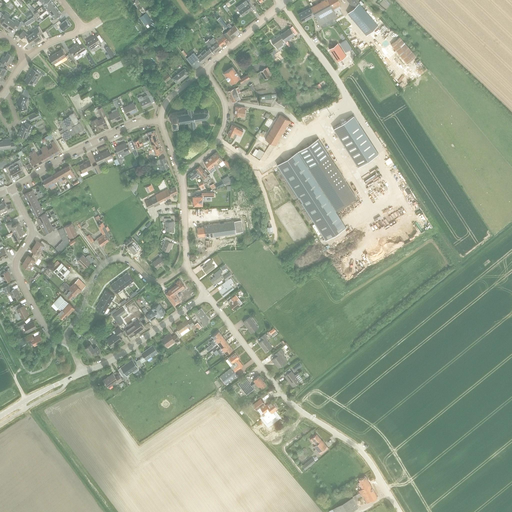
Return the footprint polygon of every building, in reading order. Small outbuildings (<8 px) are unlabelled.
[(47,10),(54,4),(50,0),(49,0),(43,5),(47,10)] [(246,0),(245,0),(236,7),(237,9),(239,11),(242,16),(252,8),(249,4),(246,0)] [(322,0),(310,7),(318,20),(321,26),(337,16),(332,7),(340,3),(338,0),(322,0)] [(356,0),(347,0),(354,7),(347,13),(366,35),(378,25),(356,0)] [(50,14),(57,8),(54,4),(47,10),(50,14)] [(318,20),(310,7),(298,14),(302,21),(305,19),(306,20),(315,15),(317,20),(318,20)] [(53,23),(58,19),(56,17),(61,13),(57,8),(50,14),(54,18),(51,21),(53,23)] [(4,20),(1,24),(6,28),(11,19),(8,17),(10,15),(5,12),(1,18),(4,20)] [(151,21),(145,13),(140,17),(145,25),(151,21)] [(217,19),(224,29),(227,27),(220,17),(217,19)] [(134,27),(139,23),(135,18),(130,22),(134,27)] [(11,19),(6,28),(10,31),(13,26),(16,28),(19,30),(23,22),(21,21),(20,22),(15,19),(14,21),(11,19)] [(59,20),(53,25),(57,29),(60,26),(63,30),(70,25),(66,19),(61,23),(59,20)] [(228,27),(230,28),(235,35),(240,31),(235,25),(232,27),(230,25),(228,27)] [(290,27),(271,41),(277,49),(283,44),(282,43),(284,41),(285,42),(297,33),(292,26),(290,28),(290,27)] [(34,32),(31,34),(36,42),(41,39),(38,34),(41,32),(37,27),(32,30),(34,32)] [(225,43),(235,35),(230,28),(228,30),(227,29),(226,30),(227,30),(223,34),(222,33),(219,35),(225,43)] [(36,42),(31,34),(28,35),(23,31),(19,36),(21,39),(23,37),(25,38),(26,37),(32,45),(36,42)] [(90,48),(95,45),(95,47),(98,45),(101,43),(96,34),(85,41),(90,48)] [(225,43),(219,35),(215,39),(217,41),(217,42),(221,47),(225,43)] [(217,41),(215,39),(213,37),(210,39),(210,38),(209,39),(205,42),(208,46),(207,46),(209,49),(212,53),(213,53),(221,47),(217,42),(217,41)] [(407,64),(416,56),(400,37),(391,44),(407,64)] [(346,40),(340,44),(345,52),(351,48),(346,40)] [(75,45),(69,49),(73,57),(86,49),(82,43),(79,45),(78,43),(74,45),(75,45)] [(338,43),(329,48),(337,61),(346,56),(338,43)] [(108,46),(105,48),(110,57),(114,55),(108,46)] [(61,49),(49,57),(53,64),(61,59),(62,62),(67,59),(65,56),(66,56),(61,49)] [(202,62),(212,53),(209,49),(206,51),(205,49),(197,56),(193,52),(187,58),(194,68),(202,62)] [(3,56),(0,61),(6,64),(8,61),(11,62),(14,56),(10,54),(11,53),(8,51),(5,57),(3,56)] [(89,54),(86,56),(91,64),(94,62),(89,54)] [(35,66),(33,69),(41,74),(42,75),(44,72),(35,66)] [(224,73),(227,77),(226,77),(228,80),(228,79),(231,84),(238,79),(241,83),(249,78),(247,74),(240,79),(239,78),(240,77),(232,67),(224,73)] [(28,74),(24,80),(31,85),(33,82),(35,83),(41,74),(33,69),(32,68),(28,74)] [(177,83),(189,74),(185,68),(173,77),(177,83)] [(265,68),(260,71),(265,79),(269,76),(265,68)] [(165,82),(171,78),(164,69),(158,73),(165,82)] [(235,88),(228,91),(230,96),(237,93),(238,93),(240,92),(238,87),(235,88)] [(141,96),(138,98),(140,101),(143,108),(152,104),(148,96),(151,95),(148,89),(145,91),(147,95),(142,97),(141,96)] [(240,92),(238,93),(237,93),(230,96),(232,102),(242,98),(240,92)] [(21,94),(17,102),(20,111),(27,108),(25,103),(28,97),(21,94)] [(279,97),(276,102),(284,107),(287,102),(279,97)] [(133,103),(123,108),(127,114),(133,112),(133,113),(137,111),(133,103)] [(245,107),(235,106),(234,115),(244,117),(245,107)] [(193,107),(187,108),(188,112),(186,113),(186,112),(185,112),(185,113),(182,113),(181,113),(181,114),(179,114),(178,113),(178,114),(177,114),(175,114),(176,115),(174,115),(174,114),(171,115),(171,117),(170,117),(170,118),(172,118),(172,121),(171,121),(171,123),(172,122),(173,124),(174,124),(174,122),(177,122),(177,123),(178,123),(179,123),(179,124),(180,124),(180,123),(183,123),(184,123),(186,122),(186,123),(187,123),(187,122),(189,122),(190,127),(196,126),(195,124),(200,123),(200,120),(200,119),(204,118),(205,119),(205,118),(208,116),(209,117),(209,116),(208,116),(208,113),(209,112),(208,111),(207,112),(204,111),(204,110),(203,110),(203,111),(199,112),(199,111),(198,111),(198,112),(193,112),(193,107)] [(109,114),(112,121),(117,119),(118,120),(121,118),(117,108),(111,111),(112,113),(109,114)] [(38,112),(29,116),(31,121),(40,116),(38,112)] [(69,115),(69,116),(62,120),(62,119),(58,122),(63,129),(59,131),(60,134),(64,140),(71,136),(76,133),(83,129),(80,122),(78,123),(77,120),(78,120),(74,112),(69,115)] [(290,120),(280,114),(265,139),(275,145),(290,120)] [(378,153),(353,115),(333,128),(358,166),(378,153)] [(97,119),(92,121),(96,130),(101,128),(101,127),(107,125),(104,118),(98,121),(97,119)] [(22,125),(18,135),(26,138),(29,130),(31,131),(33,125),(26,123),(24,126),(22,125)] [(232,125),(227,134),(232,137),(235,138),(237,134),(240,135),(243,130),(237,127),(232,125)] [(159,141),(156,130),(145,134),(146,135),(147,134),(149,139),(142,142),(144,147),(151,144),(159,141)] [(5,141),(0,141),(0,149),(15,148),(14,141),(10,142),(10,138),(5,139),(5,141)] [(318,138),(277,164),(298,197),(299,196),(302,201),(301,202),(325,240),(346,227),(335,210),(356,197),(318,138)] [(53,147),(51,148),(54,154),(60,151),(54,141),(51,143),(53,147)] [(152,149),(161,146),(159,141),(151,144),(144,147),(146,152),(148,150),(152,149)] [(117,152),(114,153),(117,158),(119,164),(122,162),(120,157),(123,156),(122,153),(128,150),(125,143),(119,146),(119,145),(115,147),(117,152)] [(254,145),(251,152),(260,156),(263,149),(254,145)] [(54,154),(51,148),(48,149),(46,146),(43,147),(49,157),(54,154)] [(163,152),(161,146),(152,149),(148,150),(150,153),(153,151),(154,151),(155,154),(163,152)] [(49,157),(43,147),(40,149),(43,153),(40,154),(44,160),(49,157)] [(108,150),(100,154),(101,155),(99,156),(98,155),(94,157),(98,164),(107,159),(108,162),(112,160),(111,157),(112,157),(108,150)] [(44,160),(40,154),(38,156),(36,152),(33,153),(39,163),(44,160)] [(223,160),(216,152),(212,155),(219,163),(223,160)] [(39,163),(33,153),(30,155),(32,159),(30,160),(33,166),(39,163)] [(220,164),(219,163),(212,155),(208,159),(214,167),(215,166),(214,165),(217,163),(218,165),(220,164)] [(168,167),(165,157),(155,160),(157,164),(158,163),(161,170),(168,167)] [(16,164),(14,166),(18,174),(23,171),(21,167),(23,165),(20,159),(15,162),(16,164)] [(214,167),(208,159),(204,162),(209,169),(212,167),(213,168),(214,167)] [(86,162),(79,165),(83,172),(93,168),(89,160),(85,161),(86,162)] [(18,174),(14,166),(11,167),(10,165),(5,168),(9,174),(11,172),(14,177),(18,174)] [(69,165),(63,168),(67,175),(69,178),(72,177),(74,175),(69,165)] [(208,175),(200,165),(195,169),(200,175),(200,176),(203,179),(208,175)] [(63,168),(58,171),(64,182),(67,180),(65,176),(67,175),(63,168)] [(153,169),(146,172),(149,178),(153,176),(152,175),(155,174),(153,169)] [(200,175),(195,169),(188,175),(191,179),(195,176),(196,178),(198,177),(199,177),(200,176),(200,175)] [(58,171),(53,174),(57,181),(59,179),(61,183),(64,182),(58,171)] [(53,174),(48,177),(54,188),(56,186),(54,182),(57,181),(53,174)] [(227,175),(221,178),(225,185),(232,183),(227,175)] [(44,183),(42,185),(44,188),(46,187),(49,185),(51,189),(54,188),(48,177),(43,181),(44,183)] [(378,177),(373,182),(377,186),(382,181),(378,177)] [(137,183),(129,186),(134,194),(135,193),(138,184),(137,183)] [(383,189),(384,190),(376,194),(378,198),(393,189),(391,185),(383,189)] [(148,207),(178,192),(175,186),(168,190),(168,188),(155,194),(156,195),(145,201),(148,207)] [(24,194),(27,200),(35,195),(32,190),(24,194)] [(202,196),(193,196),(193,205),(202,204),(202,201),(205,201),(205,196),(214,196),(214,192),(208,192),(201,193),(202,196)] [(38,201),(35,195),(27,200),(29,205),(38,201)] [(4,201),(0,202),(0,205),(3,211),(6,210),(8,212),(13,210),(9,204),(7,205),(4,201)] [(40,206),(38,201),(29,205),(32,210),(40,206)] [(385,210),(399,206),(397,201),(384,205),(385,210)] [(43,212),(40,206),(32,210),(35,216),(43,212)] [(36,217),(39,223),(48,218),(45,213),(36,217)] [(51,224),(48,218),(39,223),(42,228),(51,224)] [(164,221),(165,221),(166,231),(173,230),(173,225),(174,225),(174,221),(171,221),(171,218),(164,218),(164,219),(164,221)] [(12,228),(14,232),(21,228),(19,222),(14,224),(13,222),(7,225),(9,230),(12,228)] [(97,225),(103,234),(96,239),(101,245),(109,240),(107,238),(109,236),(106,232),(107,231),(102,222),(97,225)] [(204,226),(197,227),(198,236),(205,235),(206,237),(229,234),(227,222),(204,225),(204,226)] [(72,223),(64,227),(70,238),(77,234),(72,223)] [(55,226),(52,227),(51,224),(42,228),(45,234),(56,228),(55,226)] [(24,233),(21,228),(14,232),(15,235),(12,236),(15,241),(21,238),(20,235),(24,233)] [(164,239),(165,240),(161,249),(168,252),(171,246),(172,247),(173,243),(170,242),(171,239),(165,236),(164,239)] [(130,238),(124,243),(127,246),(133,241),(130,238)] [(37,241),(34,245),(41,250),(43,248),(46,250),(49,245),(42,240),(40,243),(37,241)] [(133,254),(138,250),(137,249),(139,247),(134,242),(128,247),(133,254)] [(206,244),(206,243),(200,244),(202,255),(208,254),(207,253),(210,253),(209,244),(206,244)] [(34,245),(31,250),(34,252),(33,255),(38,258),(41,260),(43,256),(41,255),(41,254),(40,253),(41,250),(34,245)] [(160,257),(153,262),(157,268),(161,264),(162,265),(165,263),(162,259),(164,257),(161,253),(159,255),(160,257)] [(28,255),(25,260),(32,264),(34,262),(36,263),(38,265),(41,260),(38,258),(33,255),(31,257),(28,255)] [(83,255),(77,261),(84,268),(90,262),(91,263),(93,260),(88,255),(85,258),(83,255)] [(207,266),(203,269),(206,274),(215,267),(211,263),(213,261),(211,259),(205,263),(207,266)] [(25,260),(22,264),(29,269),(32,264),(25,260)] [(61,263),(53,271),(62,279),(70,271),(61,263)] [(0,276),(1,276),(5,283),(12,279),(7,270),(5,271),(4,269),(0,270),(0,276)] [(215,276),(211,279),(214,284),(222,278),(219,274),(222,272),(220,269),(213,274),(215,276)] [(127,272),(122,276),(128,285),(133,280),(132,278),(127,272)] [(122,276),(116,281),(122,289),(128,285),(122,276)] [(63,286),(66,289),(64,292),(72,300),(86,285),(78,278),(70,287),(66,283),(63,286)] [(224,287),(219,290),(223,296),(233,288),(230,284),(233,281),(231,278),(222,284),(224,287)] [(165,294),(172,302),(174,305),(180,301),(175,294),(180,290),(181,292),(186,288),(184,287),(179,280),(175,282),(177,284),(168,291),(168,292),(165,294)] [(116,281),(110,285),(116,293),(122,289),(116,281)] [(8,296),(11,294),(14,300),(20,297),(18,292),(18,291),(16,288),(11,291),(8,285),(4,288),(8,296)] [(104,292),(102,296),(111,301),(115,295),(106,290),(104,292)] [(61,311),(58,314),(64,319),(74,308),(68,303),(60,295),(53,303),(59,308),(58,309),(61,311)] [(229,304),(233,309),(240,304),(237,300),(238,300),(236,297),(237,297),(236,295),(235,296),(228,301),(229,304)] [(100,299),(98,302),(107,307),(111,301),(102,296),(100,299)] [(95,308),(104,313),(107,307),(98,302),(96,306),(95,308)] [(20,304),(13,307),(16,313),(15,314),(18,319),(21,318),(28,314),(24,305),(21,307),(20,304)] [(153,310),(146,315),(150,321),(157,316),(158,317),(165,312),(159,304),(152,309),(153,310)] [(112,314),(119,324),(123,322),(119,316),(121,314),(120,312),(124,309),(122,307),(112,314)] [(203,323),(201,324),(203,326),(208,323),(206,320),(209,318),(201,308),(195,313),(203,323)] [(250,317),(243,322),(251,333),(258,328),(250,317)] [(186,319),(176,326),(180,333),(182,335),(189,330),(187,327),(190,326),(191,327),(194,325),(191,320),(188,322),(186,319)] [(143,328),(138,320),(125,329),(130,336),(137,331),(138,331),(143,328)] [(33,321),(24,325),(27,332),(36,328),(33,321)] [(110,344),(110,345),(112,347),(122,340),(119,336),(123,333),(119,327),(115,330),(116,333),(107,340),(110,344)] [(212,344),(222,336),(218,331),(212,336),(214,338),(210,342),(212,344)] [(166,336),(161,340),(166,346),(174,341),(176,343),(179,341),(175,335),(172,337),(169,333),(166,336)] [(33,337),(32,334),(26,337),(29,343),(32,341),(34,345),(43,341),(40,334),(33,337)] [(262,340),(259,342),(265,351),(272,346),(265,338),(267,336),(265,334),(260,337),(262,340)] [(219,345),(225,340),(222,336),(212,344),(213,346),(217,342),(219,345)] [(219,353),(229,345),(225,340),(219,345),(221,348),(217,351),(219,353)] [(93,348),(90,344),(85,348),(89,354),(92,352),(95,355),(100,352),(96,346),(93,348)] [(153,345),(141,353),(146,360),(158,352),(153,345)] [(232,349),(229,345),(219,353),(220,355),(224,351),(226,354),(232,349)] [(275,357),(272,360),(274,363),(275,362),(278,367),(285,362),(287,360),(283,355),(284,353),(281,349),(273,354),(275,357)] [(233,365),(231,367),(232,368),(220,376),(226,384),(238,375),(235,372),(240,368),(243,366),(238,359),(239,358),(235,353),(227,359),(233,365)] [(121,367),(118,370),(123,377),(126,375),(127,375),(133,371),(134,372),(135,372),(136,372),(138,371),(138,370),(138,369),(137,368),(138,368),(132,359),(127,363),(127,364),(122,368),(121,367)] [(295,376),(291,371),(284,376),(289,382),(290,381),(293,386),(302,379),(298,373),(295,376)] [(105,383),(108,387),(117,381),(118,383),(122,380),(119,375),(115,377),(113,373),(103,380),(105,383)] [(246,395),(259,385),(261,388),(266,385),(263,381),(263,380),(261,376),(259,376),(259,375),(253,379),(256,382),(251,386),(245,378),(238,383),(246,395)] [(266,405),(264,403),(261,399),(253,405),(256,409),(260,407),(264,413),(267,411),(266,409),(268,408),(271,413),(277,408),(272,401),(266,405)] [(310,439),(315,445),(314,446),(321,455),(328,448),(316,434),(310,439)] [(305,464),(302,465),(305,469),(315,462),(313,459),(305,465),(305,464)] [(377,497),(369,482),(365,476),(359,479),(360,482),(359,482),(361,488),(363,487),(363,488),(358,491),(359,493),(361,496),(363,495),(367,503),(377,497)] [(329,511),(350,511),(357,508),(352,498),(329,511)]
